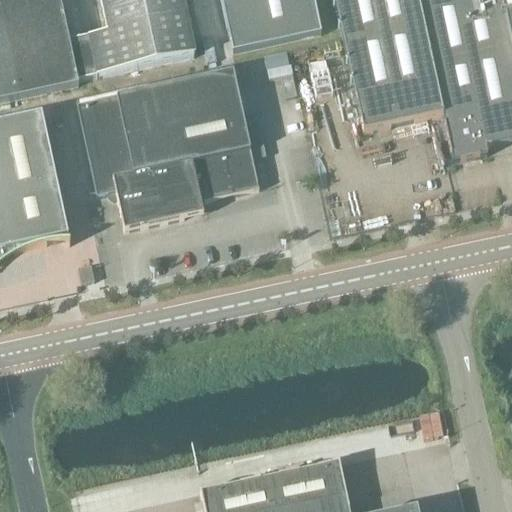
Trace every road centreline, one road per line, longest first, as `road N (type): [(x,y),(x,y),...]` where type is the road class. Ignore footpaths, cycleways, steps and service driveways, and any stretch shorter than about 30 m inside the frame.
road 1 (unclassified): [(0,357),(432,264)]
road 2 (unknown): [(85,511),(350,448),(399,455),(419,470)]
road 3 (unknown): [(145,326),(139,272),(145,260),(187,242),(255,231),(288,236),(304,292)]
road 4 (unclassified): [(488,511),(432,264)]
road 5 (unclassified): [(35,511),(0,357)]
